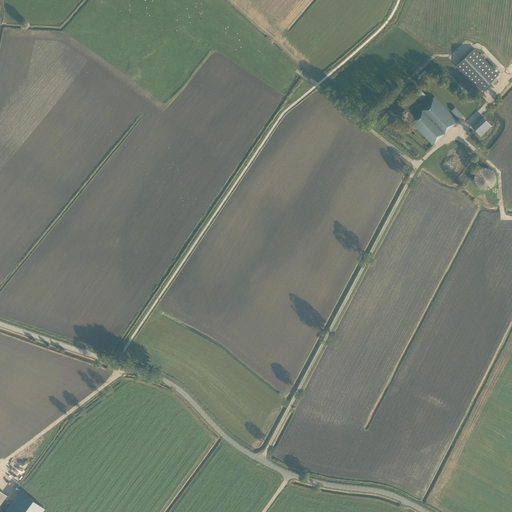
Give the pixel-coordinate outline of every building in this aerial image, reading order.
[(493,84),(497,80),(495,78),(499,74),(474,49),(456,66),(481,92),(491,81),(493,84)] [(414,94),(420,100),(426,95),(419,88),(414,94)] [(460,123),(434,96),(417,113),(413,110),(412,111),(405,103),(397,111),(399,113),(398,115),(401,118),(402,116),(405,119),(407,117),(410,120),(409,121),(432,145),(456,122),(458,124),(460,123)] [(451,111),(459,119),(463,115),(455,107),(451,111)] [(481,136),(492,126),(483,116),(472,127),(481,136)] [(495,188),(495,171),(491,171),(491,169),(483,168),(482,172),(477,171),(476,187),(495,188)] [(0,486),(8,493),(15,484),(0,472),(0,486)] [(39,511),(43,508),(20,491),(4,511),(39,511)]
